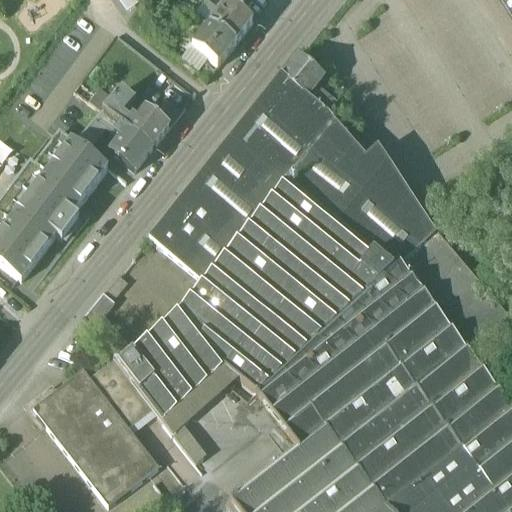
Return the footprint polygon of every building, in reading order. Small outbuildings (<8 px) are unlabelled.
[(118,0),(127,12),(143,0),(118,0)] [(236,12),(245,0),(222,0),(227,4),(227,5),(236,12)] [(198,19),(209,27),(235,47),(252,25),(236,12),(227,5),(216,18),(205,9),(198,19)] [(217,69),(235,47),(209,27),(192,49),(208,62),(217,69)] [(181,60),(195,71),(202,62),(206,65),(208,62),(192,49),(190,48),(181,60)] [(280,81),(307,103),(313,95),(324,82),(323,81),(297,59),(280,81)] [(195,71),(207,81),(215,72),(206,65),(202,62),(195,71)] [(157,422),(162,428),(176,414),(223,373),(238,385),(257,400),(296,452),(236,498),(232,501),(231,506),(234,511),(390,511),(408,498),(419,511),(511,511),(511,418),(467,359),(422,301),(398,271),(435,238),(377,152),(365,163),(349,144),(333,125),(332,125),(327,119),(307,103),(280,81),(148,241),(203,286),(179,314),(118,366),(116,363),(113,365),(113,366),(152,416),(157,422)] [(161,97),(148,87),(138,99),(151,109),(161,97)] [(103,114),(114,102),(99,90),(88,104),(103,114)] [(103,114),(109,119),(119,126),(152,152),(169,130),(167,129),(155,119),(122,93),(114,102),(103,114)] [(317,99),(313,95),(307,103),(327,119),(332,125),(333,125),(342,113),(320,95),(317,99)] [(155,119),(167,129),(181,112),(169,102),(155,119)] [(103,114),(92,126),(98,130),(102,126),(109,119),(103,114)] [(107,130),(115,136),(118,133),(115,131),(119,126),(109,119),(102,126),(107,130)] [(102,126),(98,130),(92,126),(82,137),(87,142),(93,147),(107,130),(102,126)] [(152,152),(119,126),(115,131),(118,133),(115,136),(122,142),(111,155),(135,174),(152,152)] [(349,144),(365,163),(377,152),(363,132),(349,144)] [(0,235),(71,143),(59,134),(34,166),(30,163),(0,202),(0,235)] [(93,147),(87,142),(82,137),(81,138),(75,145),(91,157),(96,150),(93,147)] [(0,143),(0,172),(16,153),(2,141),(0,143)] [(71,143),(0,235),(0,268),(21,285),(56,240),(62,244),(79,221),(73,217),(108,172),(71,143)] [(508,325),(435,238),(398,271),(422,301),(467,359),(508,325)] [(103,297),(112,305),(128,286),(119,278),(103,297)] [(82,323),(91,335),(114,307),(112,305),(103,297),(84,321),(82,323)] [(127,435),(152,416),(113,366),(89,385),(83,377),(33,416),(36,420),(107,511),(108,511),(157,474),(132,441),(127,435)] [(176,414),(190,427),(238,385),(223,373),(176,414)] [(190,427),(176,414),(162,428),(172,442),(183,433),(190,427)] [(127,435),(132,441),(157,422),(152,416),(127,435)] [(183,433),(172,442),(195,472),(207,463),(183,433)] [(419,511),(408,498),(390,511),(419,511)]
